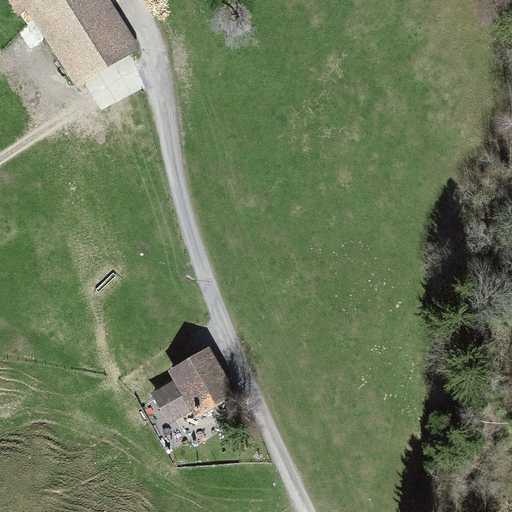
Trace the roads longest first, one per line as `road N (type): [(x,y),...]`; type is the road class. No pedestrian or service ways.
road 1 (track): [(134,0),(213,302),(303,511)]
road 2 (track): [(0,161),(157,68)]
